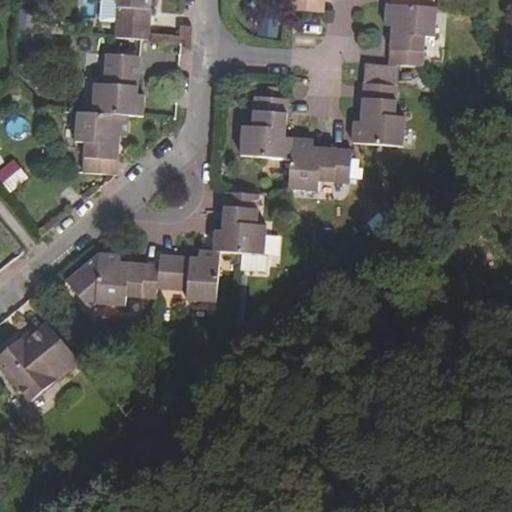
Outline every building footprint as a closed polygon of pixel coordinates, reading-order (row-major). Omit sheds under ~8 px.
[(116,24),(117,0),(101,0),(99,23),(116,24)] [(149,45),(152,0),(117,0),(116,24),(115,43),(149,45)] [(324,14),(325,0),(291,0),(290,12),(324,14)] [(435,39),(437,9),(425,8),(390,5),(387,5),(385,27),(393,28),(390,66),(423,68),(425,38),(435,39)] [(20,11),(18,30),(35,32),(37,13),(20,11)] [(106,56),(107,42),(47,40),(46,53),(106,56)] [(139,96),(141,57),(107,54),(105,85),(95,85),(93,114),(129,117),(145,118),(146,96),(139,96)] [(403,148),(405,118),(395,117),(398,87),(365,85),(361,123),(355,123),(353,144),(363,145),(403,148)] [(291,161),(293,139),(286,139),(289,100),(255,98),(253,128),(244,127),(241,157),(291,161)] [(118,176),(120,138),(128,139),(129,117),(93,114),(78,113),(75,143),(85,144),(83,174),(118,176)] [(351,185),(353,151),(314,149),(315,141),(293,139),(291,161),(289,190),(319,192),(320,183),(351,185)] [(265,257),(267,227),(257,226),(260,195),(226,194),(224,232),(216,231),(215,253),(243,255),(242,271),(266,273),(267,257),(265,257)] [(218,304),(221,253),(215,253),(199,251),(199,259),(160,256),(160,267),(158,290),(188,292),(187,302),(218,304)] [(158,290),(160,267),(122,263),(122,256),(101,255),(66,283),(90,311),(96,305),(97,305),(126,307),(127,298),(157,300),(158,290)] [(0,366),(31,403),(81,363),(48,323),(24,343),(21,340),(0,356),(0,366)]
